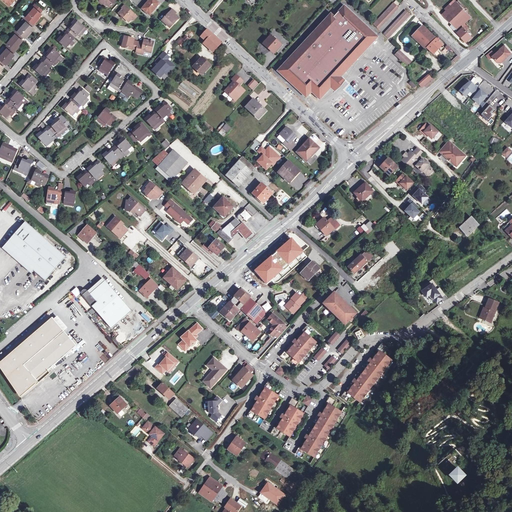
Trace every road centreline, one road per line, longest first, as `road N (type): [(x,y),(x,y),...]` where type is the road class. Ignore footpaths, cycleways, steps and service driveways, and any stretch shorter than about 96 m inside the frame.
road 1 (unclassified): [(511,258),(417,330),(356,348),(315,390),(292,389),(267,372)]
road 2 (residential): [(20,140),(63,176),(159,92),(104,44)]
road 3 (tertiary): [(176,0),(351,162)]
road 4 (secondary): [(28,444),(192,302)]
road 5 (residential): [(286,220),(343,281),(263,368)]
road 6 (residential): [(184,487),(267,372)]
road 7 (residential): [(104,44),(20,140)]
road 8 (secondary): [(192,302),(286,220)]
